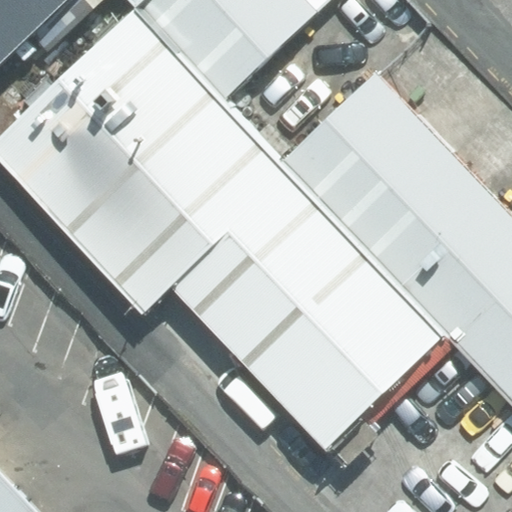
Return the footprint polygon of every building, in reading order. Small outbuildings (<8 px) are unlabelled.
[(0,0),(0,79),(85,0),(0,0)] [(144,0),(241,103),(350,0),(144,0)] [(443,365),(118,18),(0,127),(0,169),(132,310),(159,285),(332,469),(443,365)] [(511,246),(347,70),(253,158),(511,433),(511,246)] [(69,511),(0,438),(0,511),(69,511)]
